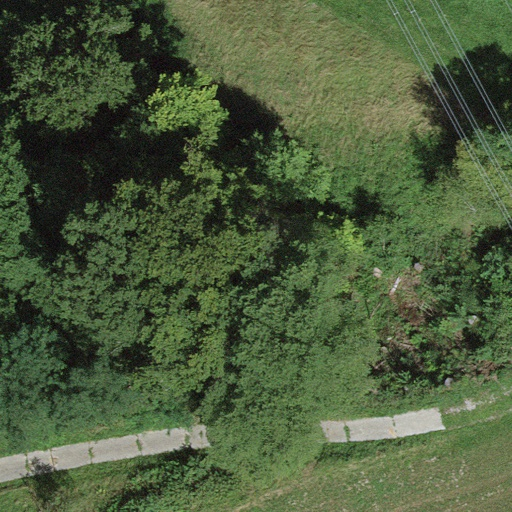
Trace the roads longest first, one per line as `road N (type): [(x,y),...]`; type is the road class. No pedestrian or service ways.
road 1 (track): [(511,395),(366,433),(144,444)]
road 2 (residential): [(0,470),(144,444)]
